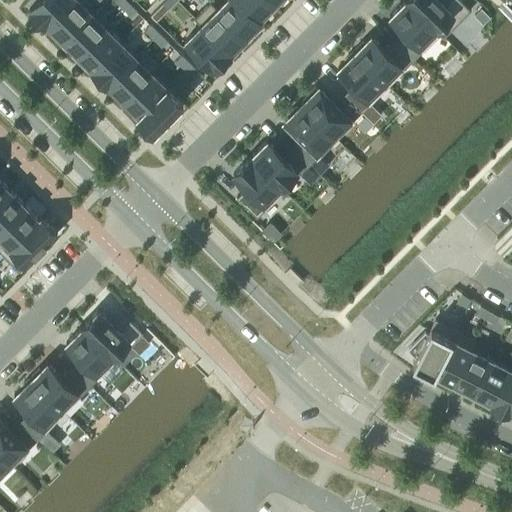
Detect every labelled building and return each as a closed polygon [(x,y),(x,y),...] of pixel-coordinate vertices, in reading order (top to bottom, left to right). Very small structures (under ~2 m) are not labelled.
[(36,0),(29,7),(46,23),(68,0),(36,0)] [(87,0),(68,0),(46,23),(61,39),(93,6),(87,0)] [(194,16),(193,17),(200,24),(201,23),(231,52),(246,37),(216,8),(217,7),(210,0),(210,1),(194,16)] [(223,0),(217,7),(216,8),(246,37),(261,21),(262,21),(259,18),(258,19),(239,0),(223,0)] [(239,0),(258,19),(259,18),(274,3),(270,0),(239,0)] [(408,0),(404,0),(389,15),(405,30),(396,40),(414,58),(423,48),(424,49),(440,33),(443,36),(444,36),(408,0)] [(408,0),(444,36),(471,8),(462,0),(408,0)] [(128,1),(123,7),(131,15),(137,9),(128,1)] [(93,6),(61,39),(76,54),(109,21),(93,6)] [(109,21),(76,54),(92,69),(121,40),(106,25),(109,22),(109,21)] [(151,23),(145,29),(153,37),(159,32),(151,23)] [(200,24),(184,40),(214,69),(231,52),(201,23),(200,24)] [(159,32),(153,37),(162,45),(167,40),(159,32)] [(363,40),(353,50),(385,81),(402,65),(404,67),(414,58),(396,40),(387,49),(371,34),(364,41),(363,40)] [(121,40),(92,69),(107,84),(143,48),(142,47),(135,54),(121,40)] [(143,48),(107,84),(122,99),(158,63),(143,48)] [(345,60),(337,67),(353,83),(344,92),(362,110),(371,101),(369,98),(385,81),(353,50),(344,59),(345,60)] [(181,54),(176,59),(184,68),(190,62),(181,54)] [(190,62),(184,68),(192,76),(198,70),(190,62)] [(158,63),(122,99),(138,115),(167,85),(152,71),(159,64),(158,63)] [(167,85),(138,115),(154,130),(164,120),(165,122),(175,113),(173,111),(183,101),(167,85)] [(309,96),(302,103),(333,134),(349,117),(352,120),(362,110),(344,92),(334,102),(319,86),(317,88),(315,85),(306,94),(309,96)] [(293,107),(284,116),(287,118),(285,120),(301,136),(292,145),(310,163),(319,153),(317,151),(333,134),(302,103),(295,110),(293,107)] [(267,139),(250,156),(281,186),(297,170),(300,172),(310,163),(292,145),(282,154),(267,139)] [(250,156),(233,173),(247,186),(236,196),(256,216),(257,216),(268,204),(266,201),(281,186),(250,156)] [(0,196),(9,188),(0,178),(0,196)] [(9,188),(0,196),(0,226),(24,203),(9,188)] [(0,256),(3,254),(39,218),(39,217),(24,203),(0,226),(0,256)] [(39,218),(3,254),(20,270),(57,232),(40,216),(39,217),(39,218)] [(470,298),(461,292),(457,299),(466,305),(470,298)] [(489,310),(480,304),(476,312),(485,317),(489,310)] [(99,308),(82,325),(113,356),(128,341),(131,343),(143,331),(123,311),(112,321),(99,308)] [(499,315),(489,310),(485,317),(494,322),(499,315)] [(425,331),(408,348),(416,356),(413,362),(433,372),(455,328),(435,318),(428,332),(425,331)] [(82,325),(66,342),(81,357),(72,367),(90,384),(99,375),(97,372),(98,371),(107,380),(121,367),(112,357),(113,356),(82,325)] [(455,328),(433,372),(452,382),(475,338),(455,328)] [(475,338),(452,382),(471,392),(489,356),(471,347),(475,338)] [(489,356),(471,392),(490,402),(511,359),(511,357),(508,366),(489,356)] [(511,359),(490,402),(510,412),(511,407),(511,359)] [(39,367),(29,376),(61,408),(78,392),(80,394),(90,384),(72,367),(63,376),(47,361),(40,368),(39,367)] [(21,387),(13,394),(29,410),(20,419),(38,437),(47,427),(45,425),(61,408),(29,376),(20,386),(21,387)] [(0,451),(9,461),(26,444),(28,447),(38,437),(20,419),(11,429),(0,418),(0,451)] [(0,469),(9,461),(0,451),(0,469)]
